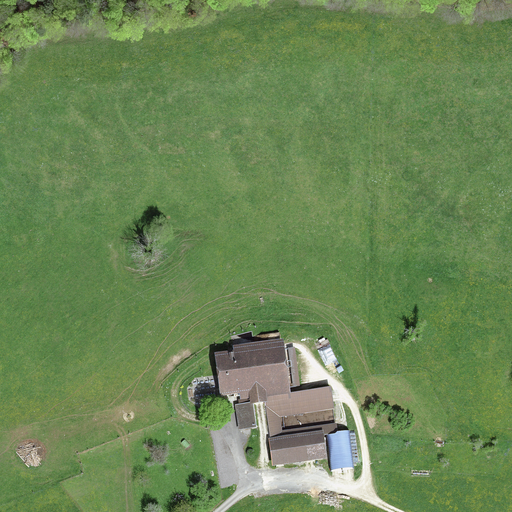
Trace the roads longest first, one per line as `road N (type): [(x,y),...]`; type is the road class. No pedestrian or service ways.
road 1 (track): [(246,489),(276,480),(320,482),(399,511)]
road 2 (track): [(362,494),(359,422),(350,401),(311,365)]
